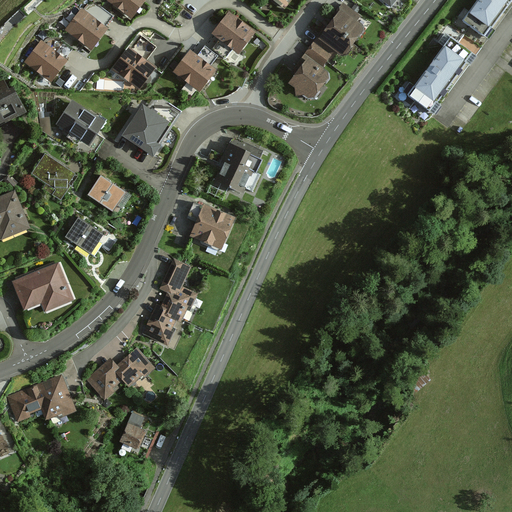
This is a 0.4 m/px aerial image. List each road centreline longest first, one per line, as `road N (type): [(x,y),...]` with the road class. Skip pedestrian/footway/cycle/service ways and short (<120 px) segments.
road 1 (secondary): [(154,511),(320,152)]
road 2 (residential): [(251,116),(225,118),(196,136),(117,295),(73,335),(27,360)]
road 3 (residential): [(287,40),(231,1),(185,33),(139,21),(106,63),(70,55)]
road 4 (secondary): [(320,152),(435,0)]
road 5 (residential): [(441,120),(511,22)]
